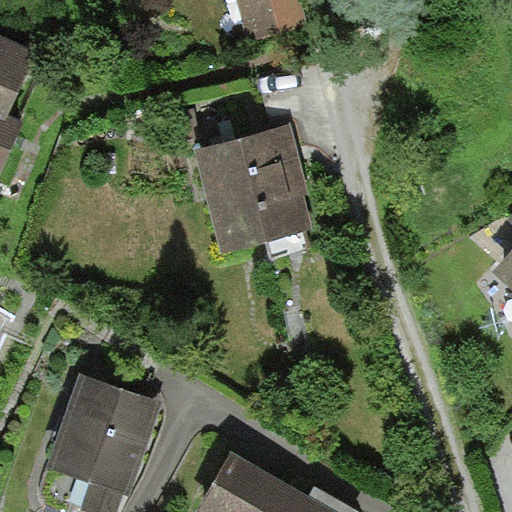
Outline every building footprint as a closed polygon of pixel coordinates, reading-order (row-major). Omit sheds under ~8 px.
[(236,0),(252,45),(309,26),(300,0),(236,0)] [(0,180),(22,127),(9,122),(37,55),(0,40),(0,180)] [(291,130),(197,156),(224,254),(313,230),(305,199),(309,198),(291,130)] [(511,215),(500,229),(511,240),(511,253),(490,278),(511,298),(511,215)] [(83,377),(49,471),(90,486),(81,510),(86,511),(117,511),(124,497),(127,499),(162,406),(134,396),(83,377)] [(336,511),(234,456),(203,511),(336,511)]
